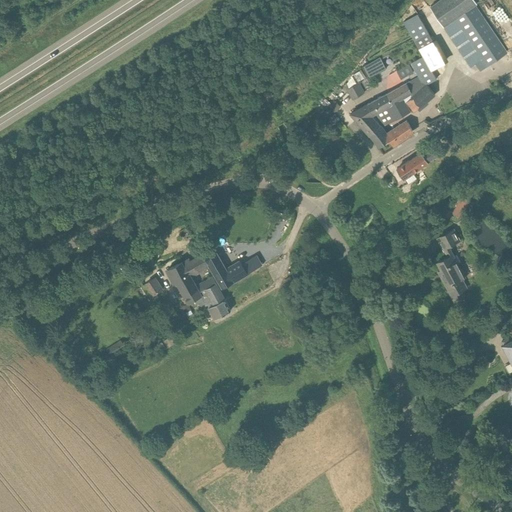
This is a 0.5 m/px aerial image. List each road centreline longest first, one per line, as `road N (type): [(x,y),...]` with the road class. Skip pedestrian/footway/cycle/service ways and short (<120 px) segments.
road 1 (unclassified): [(313,208),(361,279),(426,447),(506,511)]
road 2 (unclassified): [(0,278),(228,184),(279,186),(313,208)]
road 3 (unclassified): [(313,208),(420,138),(511,94)]
road 4 (primary): [(0,121),(188,0)]
road 5 (primary): [(137,0),(0,88)]
